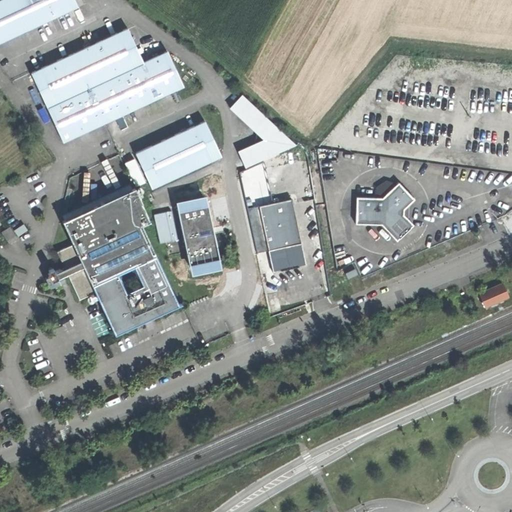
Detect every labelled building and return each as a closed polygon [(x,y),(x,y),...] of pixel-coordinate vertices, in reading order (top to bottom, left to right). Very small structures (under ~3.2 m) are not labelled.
[(0,0),(0,43),(79,8),(75,0),(0,0)] [(65,144),(184,87),(167,52),(143,62),(128,28),(31,74),(57,127),(65,144)] [(247,167),(295,145),(243,96),(231,109),(264,140),(239,152),(247,167)] [(153,189),(223,157),(206,121),(136,153),(153,189)] [(382,224),(397,241),(414,226),(402,212),(416,199),(400,182),(382,198),(356,197),(356,224),(382,224)] [(63,222),(135,188),(133,183),(84,206),(82,205),(79,207),(80,210),(61,218),(63,222)] [(150,222),(135,188),(63,222),(73,243),(57,251),(65,268),(62,269),(61,268),(56,271),(55,268),(50,271),(51,273),(50,273),(51,276),(48,282),(52,291),(58,289),(56,286),(61,284),(60,282),(65,279),(65,278),(69,276),(80,299),(96,292),(115,334),(179,304),(142,225),(150,222)] [(190,266),(220,258),(209,202),(178,209),(190,266)] [(258,213),(266,258),(299,250),(290,206),(258,213)] [(159,242),(180,240),(177,210),(156,212),(159,242)] [(11,244),(19,239),(11,226),(2,232),(11,244)] [(304,272),(299,250),(266,258),(271,280),(304,272)] [(478,291),(484,307),(510,296),(503,281),(478,291)] [(346,294),(355,290),(352,283),(343,286),(346,294)]
